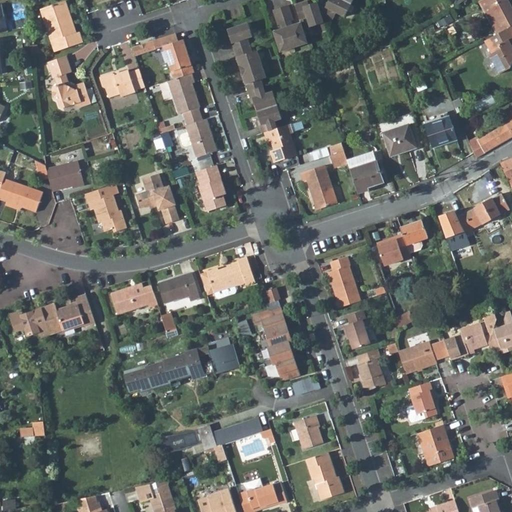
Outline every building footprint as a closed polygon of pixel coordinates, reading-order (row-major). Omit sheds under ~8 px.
[(315,0),(313,0),(307,2),(306,0),(299,0),(293,2),(299,18),(305,16),(308,25),(330,18),(334,11),(342,15),(350,0),(325,0),(324,5),(318,7),(315,0)] [(494,27),(500,24),(487,0),(481,0),(480,1),(494,27)] [(511,3),(510,0),(487,0),(500,24),(494,27),(498,34),(511,26),(511,3)] [(42,9),(57,50),(83,41),(80,32),(77,33),(75,33),(67,11),(70,10),(66,1),(42,9)] [(292,19),(287,3),(271,8),(276,24),(278,23),(279,27),(272,30),(279,50),(307,41),(299,20),(291,23),(289,19),(292,19)] [(70,10),(67,11),(75,33),(77,33),(70,10)] [(16,13),(18,27),(29,26),(27,12),(16,13)] [(259,125),(257,125),(259,133),(262,132),(266,131),(276,128),(273,120),(280,118),(271,90),(264,92),(259,78),(264,76),(255,49),(250,51),(246,37),(250,35),(246,21),(225,28),(248,98),(250,97),(259,125)] [(511,26),(498,34),(485,41),(492,53),(490,55),(500,73),(511,68),(511,63),(511,26)] [(173,31),(132,44),(134,53),(160,45),(171,78),(190,72),(193,71),(181,37),(176,38),(173,31)] [(67,55),(49,61),(53,77),(55,76),(57,84),(53,85),(52,88),(54,95),(55,97),(58,104),(62,106),(73,103),(78,106),(89,102),(82,81),(74,84),(69,81),(66,73),(72,70),(67,55)] [(348,56),(315,70),(317,76),(350,62),(348,56)] [(112,71),(99,76),(102,86),(105,87),(108,96),(119,92),(121,95),(135,90),(135,88),(145,85),(139,68),(129,71),(128,68),(119,71),(119,73),(114,75),(112,71)] [(171,78),(165,80),(176,112),(180,111),(184,124),(201,119),(196,105),(197,105),(190,81),(192,80),(190,72),(171,78)] [(457,140),(448,117),(425,124),(433,148),(457,140)] [(190,144),(194,156),(215,149),(205,118),(201,119),(184,124),(184,125),(186,132),(190,144)] [(485,152),(490,149),(511,136),(511,131),(507,122),(477,139),(481,146),(484,152),(485,152)] [(269,141),(272,150),(268,151),(271,162),(296,154),(289,133),(293,132),(290,123),(276,128),(266,131),(262,132),(265,142),(269,141)] [(416,149),(408,125),(382,134),(389,154),(400,151),(401,154),(416,149)] [(161,137),(165,148),(170,146),(165,131),(160,132),(161,137)] [(190,144),(186,132),(177,135),(182,146),(190,144)] [(161,137),(153,139),(158,154),(166,152),(165,148),(161,137)] [(339,139),(324,144),(325,147),(328,156),(332,168),(347,163),(346,161),(343,151),(339,139)] [(481,146),(473,151),(476,157),(484,152),(481,146)] [(306,154),(308,162),(328,156),(325,147),(306,154)] [(375,162),(371,152),(346,161),(347,163),(349,171),(375,162)] [(82,181),(77,158),(46,165),(48,175),(51,188),(70,183),(82,181)] [(511,158),(499,164),(511,189),(511,158)] [(39,177),(48,175),(46,165),(45,164),(34,159),(39,177)] [(383,185),(375,162),(349,171),(356,192),(367,188),(368,191),(383,185)] [(194,171),(198,184),(196,185),(205,210),(225,203),(222,193),(225,192),(216,164),(194,171)] [(336,202),(324,164),(300,172),(303,180),(307,179),(316,209),(336,202)] [(175,202),(168,183),(162,185),(158,173),(141,178),(145,188),(133,192),(138,206),(147,204),(154,201),(155,205),(156,208),(159,208),(164,222),(177,217),(173,203),(175,202)] [(18,205),(33,210),(40,189),(3,176),(0,185),(0,198),(4,200),(18,205)] [(102,230),(111,227),(112,230),(125,226),(119,208),(117,209),(111,192),(117,191),(114,182),(83,193),(86,200),(88,209),(92,208),(96,222),(99,221),(102,230)] [(511,189),(501,195),(510,211),(511,209),(511,189)] [(442,199),(450,227),(461,219),(459,211),(463,210),(458,190),(442,199)] [(501,195),(465,214),(474,230),(510,211),(501,195)] [(4,200),(2,203),(17,208),(18,205),(4,200)] [(406,246),(426,238),(420,220),(400,227),(402,235),(406,246)] [(402,235),(395,238),(395,240),(377,246),(384,266),(410,257),(406,246),(402,235)] [(350,263),(347,255),(328,260),(331,269),(326,271),(335,299),(338,308),(360,301),(357,291),(348,264),(350,263)] [(217,267),(206,270),(201,272),(199,275),(206,295),(214,292),(215,292),(216,296),(219,297),(232,293),(234,290),(233,286),(243,283),(244,286),(254,283),(246,256),(236,259),(237,263),(217,269),(217,267)] [(199,297),(190,271),(157,282),(164,303),(187,295),(189,301),(199,297)] [(150,284),(142,287),(141,282),(109,293),(116,315),(145,305),(146,308),(156,304),(150,284)] [(377,295),(385,293),(383,287),(375,290),(377,295)] [(280,300),(276,288),(266,291),(270,303),(279,301),(280,300)] [(94,322),(85,293),(74,296),(75,299),(76,303),(66,306),(66,304),(57,307),(55,302),(41,307),(49,333),(82,322),(83,325),(94,322)] [(282,309),(279,301),(270,303),(266,304),(269,311),(271,312),(282,309)] [(41,307),(20,313),(19,310),(7,314),(13,331),(22,328),(24,336),(36,332),(37,336),(49,333),(41,307)] [(365,317),(362,308),(345,314),(348,322),(344,323),(352,347),(369,341),(362,318),(365,317)] [(287,324),(282,309),(271,312),(269,311),(253,315),(256,324),(263,324),(265,331),(287,324)] [(496,346),(497,350),(500,348),(502,353),(511,349),(511,313),(511,310),(505,311),(504,318),(506,325),(494,329),(492,336),(496,346)] [(491,333),(492,336),(494,329),(498,318),(498,317),(496,311),(491,312),(492,316),(486,318),(491,333)] [(175,329),(170,312),(160,315),(165,332),(175,329)] [(396,322),(399,331),(414,324),(409,316),(396,322)] [(247,321),(241,322),(244,337),(251,335),(247,321)] [(475,351),(474,349),(487,345),(484,335),(480,322),(459,329),(461,333),(443,339),(451,359),(475,351)] [(289,341),(292,340),(287,324),(265,331),(259,333),(262,343),(263,343),(265,349),(289,341)] [(218,340),(220,347),(233,344),(231,337),(218,340)] [(99,347),(97,340),(90,342),(92,350),(99,347)] [(214,371),(215,374),(239,367),(233,344),(220,347),(218,340),(209,342),(211,350),(209,350),(214,371)] [(267,366),(294,357),(289,341),(265,349),(261,350),(264,360),(265,360),(267,366)] [(398,352),(395,344),(386,346),(389,355),(398,352)] [(446,366),(439,344),(400,358),(406,379),(446,366)] [(207,346),(186,352),(186,353),(191,370),(197,369),(199,376),(214,371),(209,350),(207,346)] [(357,355),(359,364),(357,365),(363,380),(361,380),(365,390),(386,383),(378,358),(380,357),(378,349),(357,355)] [(186,353),(163,359),(163,360),(170,382),(178,380),(182,377),(192,374),(191,370),(186,353)] [(267,366),(265,366),(268,374),(284,377),(285,379),(300,374),(294,357),(267,366)] [(163,360),(146,365),(152,386),(158,384),(161,387),(170,384),(170,382),(163,360)] [(146,365),(145,364),(123,370),(129,391),(138,388),(140,389),(152,386),(146,365)] [(193,377),(199,376),(197,369),(191,370),(192,374),(193,377)] [(511,394),(511,372),(501,376),(504,384),(508,383),(511,394)] [(303,380),(302,380),(291,384),(294,393),(306,389),(303,380)] [(429,381),(408,388),(413,406),(407,407),(406,410),(409,420),(411,422),(436,414),(434,408),(431,397),(433,396),(429,381)] [(323,442),(320,433),(316,423),(319,422),(316,414),(294,421),(300,439),(303,449),(323,442)] [(198,428),(204,448),(214,446),(222,443),(260,431),(262,430),(258,417),(212,431),(209,424),(198,428)] [(32,425),(33,437),(43,436),(42,424),(32,425)] [(453,457),(452,454),(442,424),(416,432),(426,463),(427,465),(453,457)] [(274,440),(270,427),(262,430),(260,431),(262,438),(268,436),(269,441),(270,442),(274,440)] [(25,438),(12,439),(13,447),(26,446),(25,438)] [(218,460),(227,457),(222,443),(214,446),(218,460)] [(322,500),(345,492),(341,481),(339,482),(336,476),(328,451),(305,459),(312,480),(314,479),(322,500)] [(247,488),(253,486),(253,488),(262,485),(259,477),(245,481),(247,488)] [(166,479),(160,481),(154,482),(156,488),(162,486),(167,484),(166,479)] [(247,488),(238,491),(244,511),(251,511),(252,511),(251,507),(260,504),(266,502),(267,504),(277,501),(278,503),(286,501),(279,480),(271,483),(271,482),(262,485),(253,488),(253,486),(247,488)] [(41,496),(51,495),(49,483),(40,484),(41,496)] [(174,511),(174,509),(175,508),(167,484),(162,486),(156,488),(157,492),(152,494),(149,483),(134,487),(139,502),(149,499),(152,511),(174,511)] [(212,491),(213,493),(196,498),(200,511),(235,511),(227,486),(212,491)] [(498,511),(494,499),(491,490),(466,498),(470,508),(475,506),(477,511),(498,511)] [(94,496),(78,500),(80,507),(95,502),(94,496)] [(459,511),(454,497),(435,504),(436,508),(430,509),(422,511),(459,511)] [(100,509),(97,502),(95,502),(80,507),(76,508),(77,511),(105,511),(104,508),(100,509)]
